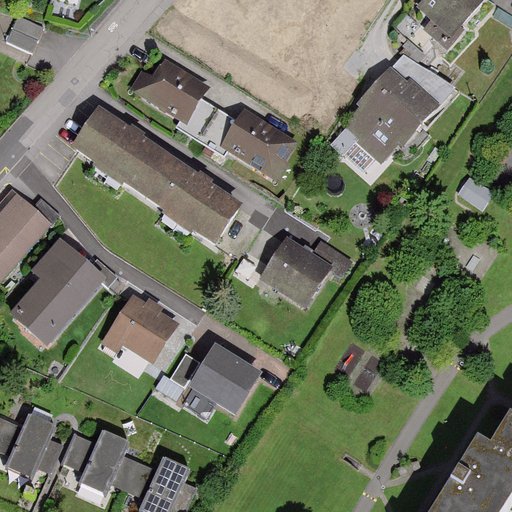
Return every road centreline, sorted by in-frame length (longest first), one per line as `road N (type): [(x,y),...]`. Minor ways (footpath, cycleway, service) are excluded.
road 1 (unknown): [(70,79),(267,217)]
road 2 (residential): [(0,159),(141,0)]
